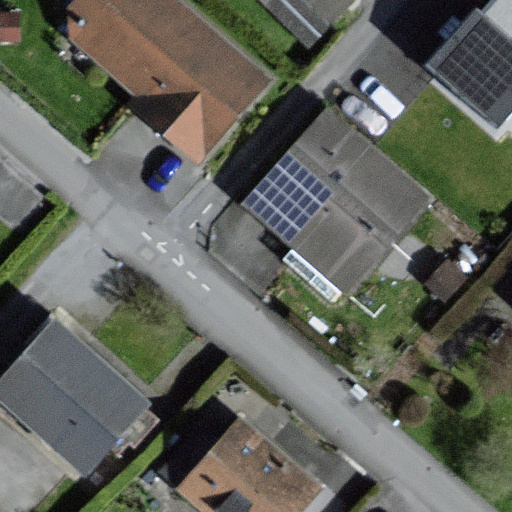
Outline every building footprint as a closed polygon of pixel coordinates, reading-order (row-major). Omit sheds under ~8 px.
[(267,81),(177,0),(83,0),(63,23),(150,101),(142,109),(197,159),(267,81)] [(327,24),(302,0),(265,0),(310,42),(327,24)] [(313,0),(333,18),(350,0),(313,0)] [(511,45),(511,0),(499,0),(482,20),(511,45)] [(0,38),(17,39),(18,14),(0,13),(0,38)] [(498,122),(511,105),(511,45),(482,20),(476,15),(433,65),(498,122)] [(325,116),(253,201),(353,286),(426,201),(325,116)] [(55,326),(0,389),(0,394),(86,468),(143,402),(55,326)] [(239,424),(183,487),(211,511),(296,511),(316,491),(239,424)]
